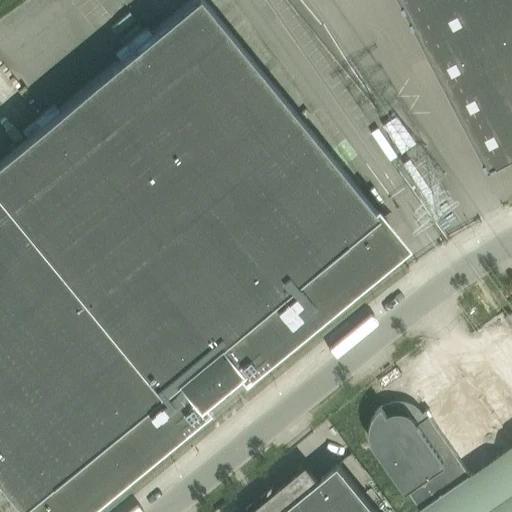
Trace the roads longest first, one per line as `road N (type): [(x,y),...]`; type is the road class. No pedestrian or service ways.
road 1 (unclassified): [(164,511),(511,236)]
road 2 (unknown): [(418,237),(76,511)]
road 3 (unknown): [(448,283),(249,0)]
road 4 (unknown): [(506,239),(364,0)]
road 5 (unknown): [(52,0),(3,34),(46,96)]
